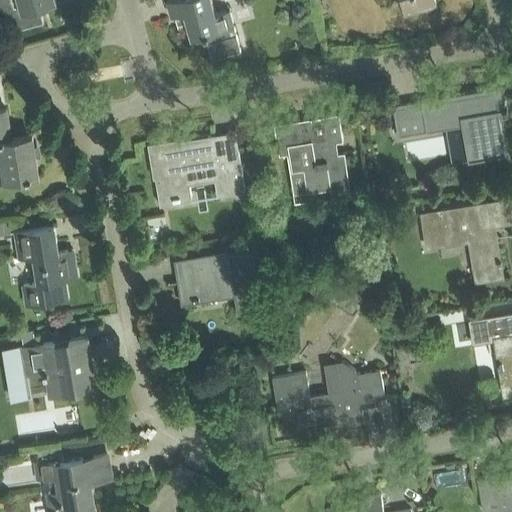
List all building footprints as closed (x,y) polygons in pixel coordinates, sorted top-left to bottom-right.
[(20,0),(22,6),(6,10),(11,27),(10,27),(11,31),(44,21),(40,6),(57,1),(56,0),(20,0)] [(168,0),(172,16),(186,12),(187,14),(189,22),(193,36),(196,35),(205,32),(206,34),(207,34),(209,33),(211,41),(208,42),(213,58),(242,50),(235,26),(230,9),(216,13),(212,0),(168,0)] [(400,0),(405,16),(438,6),(436,0),(400,0)] [(503,86),(394,105),(399,135),(446,127),(447,127),(445,115),(461,112),(463,123),(469,158),(469,159),(469,160),(507,153),(502,122),(498,122),(497,115),(500,114),(509,113),(508,107),(506,107),(503,86)] [(6,108),(0,108),(0,140),(6,180),(19,178),(39,175),(33,134),(11,137),(6,108)] [(325,115),(275,124),(279,143),(281,154),(288,153),(291,152),(294,170),(297,192),(309,190),(332,186),(334,195),(352,191),(345,150),(339,151),(332,153),(330,143),(337,141),(345,140),(343,132),(340,112),(325,115)] [(177,146),(152,150),(160,200),(174,198),(174,199),(181,198),(181,197),(192,195),(189,183),(215,178),(218,194),(232,192),(246,190),(239,149),(217,152),(214,134),(176,141),(177,146)] [(386,174),(368,177),(372,201),(390,198),(386,174)] [(511,196),(499,199),(423,212),(428,246),(477,238),(485,279),(504,275),(495,223),(511,220),(511,196)] [(261,205),(250,207),(252,223),(263,221),(261,205)] [(35,228),(16,231),(18,243),(20,257),(26,257),(34,255),(39,281),(23,284),(26,305),(48,301),(68,298),(65,278),(78,276),(74,249),(59,251),(55,224),(35,228)] [(256,249),(179,262),(185,300),(235,292),(238,313),(265,308),(256,249)] [(419,314),(389,319),(392,335),(421,330),(419,314)] [(511,314),(473,321),(475,336),(476,339),(490,337),(497,336),(501,361),(500,361),(501,368),(502,368),(504,378),(508,378),(510,392),(511,391),(511,314)] [(24,346),(5,349),(9,375),(28,372),(42,369),(43,369),(44,372),(48,371),(50,386),(51,389),(51,392),(54,391),(64,390),(63,384),(77,381),(78,387),(96,384),(92,360),(88,335),(72,338),(68,338),(62,339),(50,341),(43,342),(36,344),(34,329),(22,331),(24,346)] [(293,372),(273,376),(280,413),(299,410),(302,427),(344,420),(345,424),(365,421),(362,401),(385,397),(386,402),(387,402),(384,382),(382,368),(356,372),(356,368),(343,360),(325,362),(330,391),(311,394),(307,370),(293,372)] [(40,461),(35,462),(38,479),(48,478),(50,490),(49,491),(51,503),(51,511),(95,511),(90,480),(111,477),(107,453),(88,456),(86,457),(63,461),(63,457),(61,443),(38,447),(40,461)] [(511,470),(479,476),(483,496),(485,511),(487,511),(511,507),(511,470)] [(368,503),(338,508),(338,511),(412,511),(411,508),(410,508),(411,511),(408,511),(384,511),(385,511),(382,493),(367,495),(368,503)]
